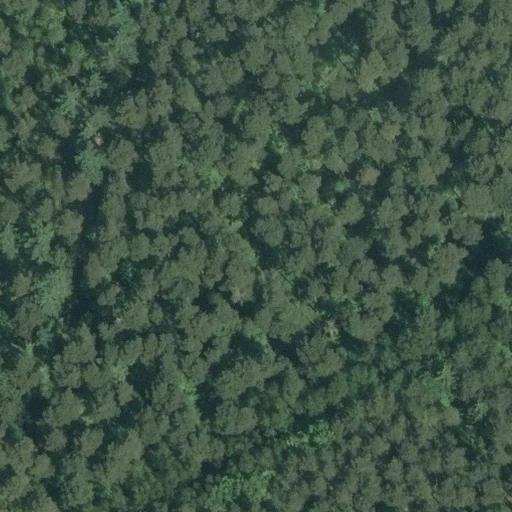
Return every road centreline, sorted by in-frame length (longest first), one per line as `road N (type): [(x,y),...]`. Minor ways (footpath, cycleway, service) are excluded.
road 1 (track): [(141,511),(511,308)]
road 2 (track): [(95,0),(0,365)]
